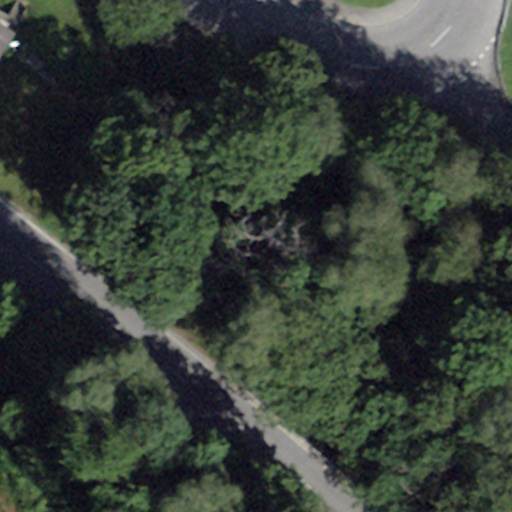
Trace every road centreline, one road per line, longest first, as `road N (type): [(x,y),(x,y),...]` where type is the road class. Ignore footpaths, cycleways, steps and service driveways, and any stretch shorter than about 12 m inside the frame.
road 1 (tertiary): [(356,511),(0,222)]
road 2 (tertiary): [(230,0),(337,47),(416,48)]
road 3 (unclassified): [(416,48),(511,142)]
